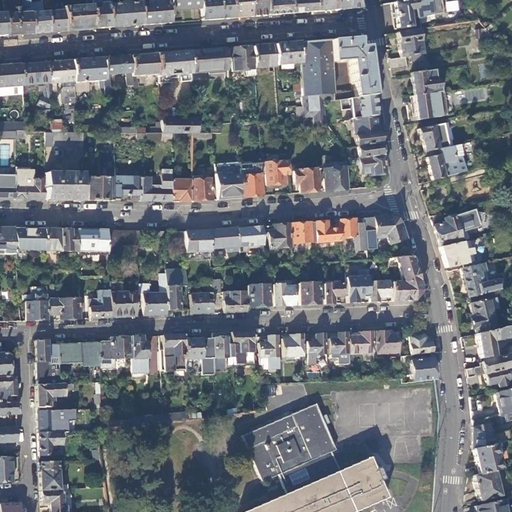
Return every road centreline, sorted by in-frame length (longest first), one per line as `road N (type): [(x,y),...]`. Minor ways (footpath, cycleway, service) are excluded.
road 1 (residential): [(22,332),(439,314)]
road 2 (residential): [(405,199),(207,216),(0,213)]
road 3 (residential): [(0,52),(373,23)]
road 4 (residential): [(446,511),(452,414),(439,314)]
road 5 (residential): [(373,23),(405,199)]
road 6 (residential): [(30,492),(22,332)]
road 7 (residential): [(439,314),(405,199)]
